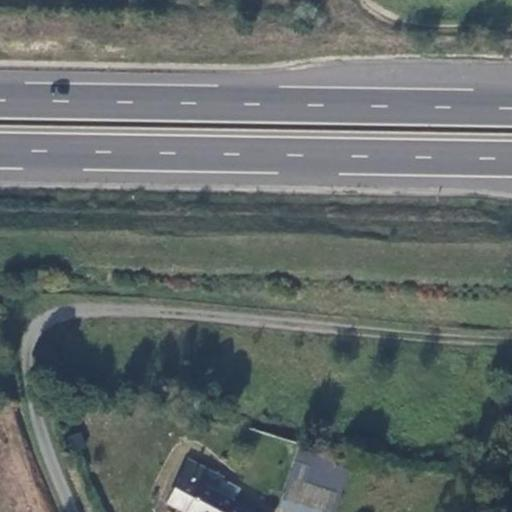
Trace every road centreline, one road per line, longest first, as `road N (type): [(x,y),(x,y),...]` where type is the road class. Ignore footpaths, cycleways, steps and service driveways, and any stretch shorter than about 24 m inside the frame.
road 1 (trunk): [(511,107),(0,99)]
road 2 (trunk): [(0,152),(511,159)]
road 3 (track): [(364,0),(416,27),(511,27)]
